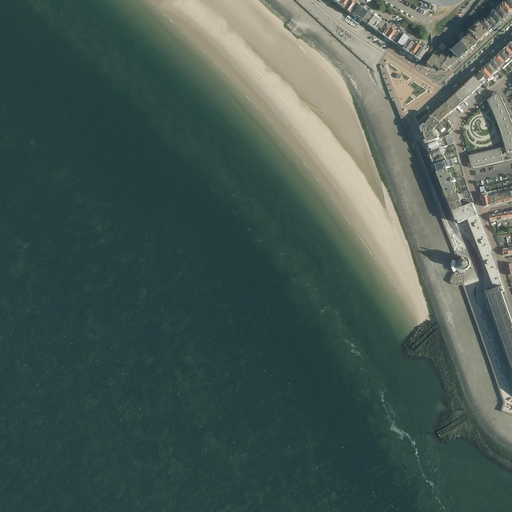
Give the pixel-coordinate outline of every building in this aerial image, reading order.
[(344,9),(350,0),(341,0),(338,5),(344,9)] [(357,2),(355,0),(354,2),(351,0),(350,0),(344,9),(350,13),(357,2)] [(356,17),(364,5),(358,0),(357,2),(350,13),(347,16),(354,20),(356,17)] [(465,0),(460,0),(458,2),(455,3),(452,5),(449,5),(446,6),(443,6),(440,6),(438,5),(437,5),(435,4),(432,3),(429,2),(425,0),(423,0),(414,0),(415,1),(424,5),(425,6),(428,7),(433,8),(436,9),(444,10),(450,10),(455,8),(458,6),(462,3),(465,0)] [(511,10),(511,1),(510,0),(503,0),(502,1),(504,2),(511,11),(511,10)] [(511,11),(504,2),(499,6),(507,15),(511,11)] [(489,6),(492,9),(502,20),(507,15),(499,6),(497,4),(495,6),(493,3),(489,6)] [(364,5),(356,17),(357,18),(356,18),(359,20),(359,19),(362,21),(369,11),(368,10),(369,9),(364,5)] [(367,25),(376,13),(370,9),(369,11),(362,21),(364,23),(363,23),(366,25),(366,24),(367,25)] [(502,20),(492,9),(490,11),(491,12),(489,15),(489,16),(497,24),(502,20)] [(379,21),(380,19),(376,17),(378,15),(376,13),(367,25),(373,29),(379,21)] [(477,23),(473,18),(469,14),(467,17),(475,25),(477,23)] [(492,29),(497,24),(489,16),(484,21),(492,29)] [(472,27),(475,25),(467,17),(465,19),(472,27)] [(463,22),(470,29),(472,27),(465,19),(463,22)] [(492,29),(484,21),(484,19),(478,24),(487,33),(492,29)] [(383,22),(382,23),(379,21),(373,29),(374,30),(373,30),(375,32),(376,31),(379,33),(385,24),(386,23),(383,22)] [(461,24),(467,31),(470,29),(463,22),(461,24)] [(385,37),(393,24),(391,23),(389,26),(385,24),(379,33),(379,34),(381,36),(382,35),(385,37)] [(475,25),(472,27),(482,38),(487,33),(478,24),(477,23),(475,25)] [(390,41),(399,28),(393,24),(385,37),(390,41)] [(470,29),(467,31),(468,32),(477,42),(482,38),(472,27),(470,29)] [(396,45),(404,34),(405,32),(399,28),(390,41),(396,45)] [(477,42),(468,32),(465,35),(465,34),(463,36),(464,37),(472,47),(474,45),(477,42)] [(408,34),(407,36),(404,34),(396,45),(402,49),(411,36),(408,34)] [(408,53),(414,43),(417,40),(411,36),(402,49),(408,53)] [(459,42),(467,51),(468,51),(470,49),(472,47),(464,37),(461,40),(460,39),(458,40),(459,42)] [(417,45),(414,43),(408,53),(414,57),(423,44),(420,42),(417,45)] [(467,51),(459,42),(456,44),(455,43),(453,45),(454,46),(463,56),(465,54),(467,51)] [(419,61),(429,47),(423,44),(414,57),(416,59),(416,60),(417,61),(419,60),(419,61)] [(454,56),(458,60),(460,58),(463,56),(454,46),(451,49),(450,47),(448,49),(451,52),(454,56)] [(503,51),(511,60),(511,51),(507,47),(503,51)] [(498,55),(508,65),(511,69),(511,60),(503,51),(498,55)] [(438,59),(439,58),(436,56),(435,57),(432,55),(426,64),(432,68),(433,66),(438,59)] [(503,69),(508,65),(498,55),(494,59),(502,67),(503,69)] [(440,56),(439,58),(438,59),(433,66),(439,70),(440,68),(446,59),(440,56)] [(444,71),(458,60),(454,56),(449,60),(447,57),(446,59),(440,68),(444,71)] [(497,71),(502,67),(494,59),(490,63),(497,71)] [(498,82),(500,80),(495,74),(497,71),(490,63),(485,67),(496,80),(498,82)] [(496,80),(485,67),(480,72),(487,80),(488,81),(491,78),(494,82),(496,80)] [(483,84),(487,80),(480,72),(475,76),(483,84)] [(465,86),(472,94),(483,84),(475,76),(465,86)] [(456,94),(463,102),(472,94),(465,86),(456,94)] [(489,100),(488,101),(488,102),(490,100),(491,103),(489,104),(492,109),(493,108),(494,110),(493,111),(495,115),(496,115),(497,117),(496,118),(497,122),(499,122),(500,124),(498,125),(500,129),(502,128),(503,131),(501,132),(502,136),(504,135),(505,138),(503,138),(504,142),(504,143),(505,146),(506,147),(506,149),(506,150),(507,151),(507,153),(508,156),(508,158),(509,160),(511,159),(511,128),(511,127),(511,125),(510,122),(510,121),(509,121),(509,120),(508,118),(507,115),(507,114),(506,114),(506,113),(506,112),(505,111),(505,110),(504,107),(503,107),(503,106),(502,104),(502,103),(500,100),(499,99),(499,97),(498,96),(500,96),(498,93),(489,100)] [(456,94),(446,103),(453,110),(454,111),(463,102),(456,94)] [(446,121),(449,119),(446,117),(453,110),(446,103),(433,115),(440,123),(444,119),(446,121)] [(449,133),(442,125),(440,123),(433,115),(429,118),(428,120),(429,120),(424,124),(419,127),(421,133),(422,133),(425,139),(424,139),(426,145),(439,139),(437,132),(437,131),(438,130),(444,136),(450,134),(449,133)] [(451,135),(445,137),(448,145),(454,143),(451,135)] [(429,153),(442,148),(443,148),(440,139),(439,139),(426,145),(429,153)] [(432,160),(442,155),(441,152),(443,151),(442,148),(429,153),(432,160)] [(475,154),(468,156),(472,167),(477,166),(477,165),(478,165),(480,165),(484,164),(485,163),(485,164),(487,163),(491,163),(491,162),(493,162),(495,161),(495,162),(499,161),(499,160),(500,160),(503,160),(500,149),(499,149),(500,151),(497,151),(496,149),(492,150),(492,152),(490,153),(489,151),(485,152),(485,154),(482,155),(482,153),(477,154),(478,156),(475,156),(475,154)] [(446,162),(443,155),(442,155),(432,160),(434,166),(446,162)] [(446,169),(448,168),(446,162),(434,166),(437,173),(446,169)] [(447,198),(457,195),(452,183),(454,183),(453,180),(451,180),(446,169),(437,173),(447,198)] [(502,203),(508,202),(505,189),(499,190),(502,203)] [(496,204),(502,203),(499,190),(493,191),(494,195),(496,204)] [(490,206),(488,196),(487,193),(482,194),(481,195),(482,200),(483,199),(485,207),(490,206)] [(452,212),(463,208),(458,194),(457,195),(447,198),(452,212)] [(490,206),(496,204),(494,195),(488,196),(490,206)] [(468,220),(478,216),(473,204),(468,206),(463,208),(452,212),(456,221),(458,221),(459,223),(468,220)] [(468,220),(474,237),(485,233),(478,216),(468,220)] [(481,254),(489,250),(491,250),(485,233),(474,237),(481,254)] [(499,243),(504,241),(503,238),(507,237),(506,235),(496,237),(499,243)] [(481,254),(489,275),(498,272),(491,254),(489,250),(481,254)] [(471,266),(470,261),(470,260),(469,259),(467,258),(466,258),(464,257),(462,258),(461,258),(460,259),(459,261),(458,262),(457,260),(457,259),(456,260),(456,261),(455,261),(455,263),(455,264),(455,266),(455,267),(456,268),(457,269),(458,271),(459,271),(460,272),(462,272),(464,272),(466,272),(466,270),(467,270),(467,269),(468,269),(470,267),(471,266)] [(494,288),(495,289),(503,286),(503,285),(501,281),(498,272),(489,275),(494,288)] [(511,324),(502,295),(505,294),(503,286),(495,289),(487,292),(511,366),(511,324)]
